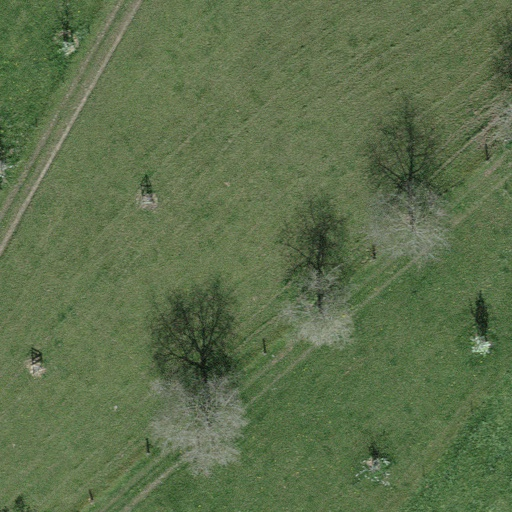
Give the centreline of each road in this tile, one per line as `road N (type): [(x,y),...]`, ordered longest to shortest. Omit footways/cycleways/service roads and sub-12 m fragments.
road 1 (track): [(118,511),(511,160)]
road 2 (track): [(0,251),(143,0)]
